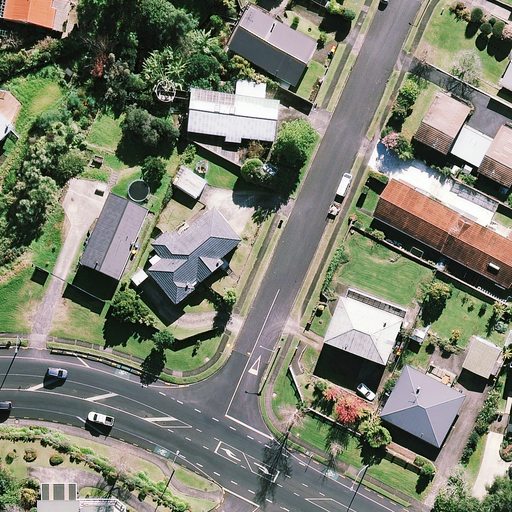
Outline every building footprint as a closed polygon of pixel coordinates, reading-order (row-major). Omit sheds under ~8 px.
[(70,0),(8,0),(5,22),(65,32),(70,0)] [(317,51),(249,18),(228,60),(297,93),(317,51)] [(511,66),(501,88),(511,93),(511,66)] [(193,102),(187,147),(245,173),(248,147),(275,151),(279,113),(263,111),(266,91),(238,88),(236,107),(193,102)] [(475,112),(443,96),(419,145),(451,161),(475,112)] [(0,147),(13,133),(0,121),(0,147)] [(511,132),(506,130),(499,145),(473,131),(458,160),(485,173),(483,179),(511,193),(511,132)] [(207,186),(183,172),(173,189),(198,203),(207,186)] [(511,235),(508,243),(396,184),(376,221),(511,292),(511,235)] [(148,220),(111,204),(81,272),(119,288),(148,220)] [(145,276),(176,312),(193,298),(191,294),(199,287),(202,290),(222,273),(220,270),(242,251),(214,218),(186,241),(180,233),(153,255),(160,263),(145,276)] [(409,318),(350,295),(329,348),(389,371),(409,318)] [(504,352),(479,340),(465,369),(490,382),(504,352)] [(431,380),(410,369),(383,421),(441,451),(468,401),(444,388),(449,380),(435,373),(431,380)] [(127,511),(127,507),(118,500),(77,498),(78,483),(43,482),(41,511),(127,511)]
